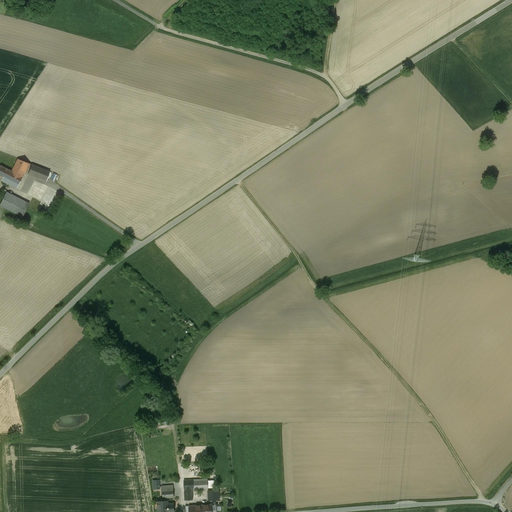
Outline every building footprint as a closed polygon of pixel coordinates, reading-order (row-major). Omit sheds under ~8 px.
[(29,164),(18,159),(11,172),(9,176),(6,175),(4,179),(3,178),(1,181),(16,188),(29,164)] [(50,172),(31,165),(28,174),(46,181),(50,172)] [(11,172),(0,166),(0,176),(3,178),(4,179),(6,175),(9,176),(11,172)] [(29,204),(6,192),(0,204),(0,206),(22,217),(29,204)] [(41,202),(36,200),(31,208),(37,211),(41,202)] [(208,479),(184,480),(184,491),(192,490),(208,490),(208,479)] [(173,490),(162,491),(163,498),(174,498),(173,490)] [(192,490),(184,491),(185,500),(193,500),(192,490)]
